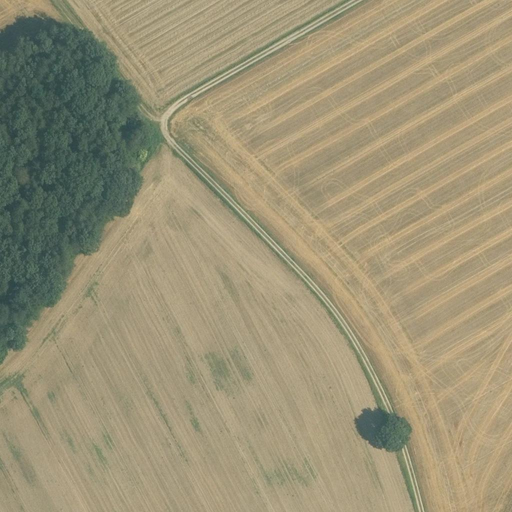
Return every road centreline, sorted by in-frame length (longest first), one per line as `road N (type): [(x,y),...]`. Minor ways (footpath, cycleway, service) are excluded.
road 1 (track): [(366,0),(153,125),(343,320),(403,445),(421,511)]
road 2 (track): [(153,125),(52,0)]
